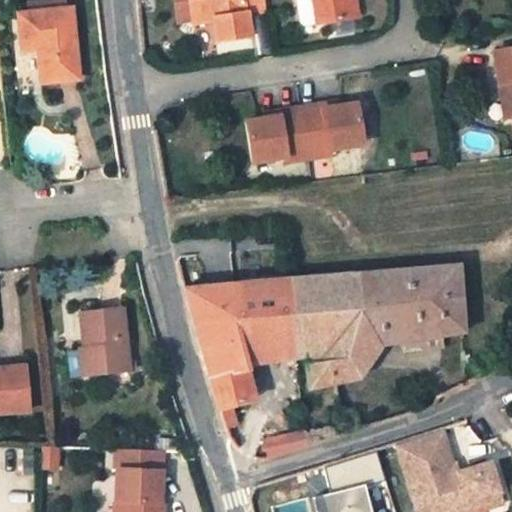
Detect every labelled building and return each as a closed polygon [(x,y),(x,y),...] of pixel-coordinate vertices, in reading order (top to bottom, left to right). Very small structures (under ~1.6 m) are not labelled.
[(187,21),(184,0),(170,0),(173,23),(187,21)] [(261,12),(258,0),(184,0),(187,21),(207,19),(241,14),(261,12)] [(301,0),(305,28),(313,27),(309,0),(301,0)] [(309,0),(313,27),(351,22),(348,0),(309,0)] [(243,34),(241,14),(207,19),(210,38),(243,34)] [(51,16),(0,18),(0,19),(3,54),(19,54),(23,88),(58,86),(51,16)] [(511,49),(491,53),(495,85),(489,86),(495,121),(511,118),(511,49)] [(489,86),(495,85),(491,53),(484,54),(489,86)] [(315,111),(314,105),(292,109),(299,159),(321,156),(321,150),(354,145),(348,107),(315,111)] [(299,159),(292,109),(269,112),(269,119),(238,123),(244,162),(276,158),(277,162),(299,159)] [(451,271),(371,277),(270,286),(279,327),(288,362),(293,363),(300,395),(353,382),(366,361),(367,357),(371,352),(376,348),(381,345),(383,345),(399,344),(399,351),(414,349),(419,353),(436,351),(435,338),(458,335),(451,271)] [(211,417),(246,409),(243,391),(232,334),(279,327),(270,286),(177,294),(211,417)] [(106,317),(64,322),(70,382),(115,377),(106,317)] [(279,327),(232,334),(243,391),(293,381),(288,362),(279,327)] [(0,420),(14,419),(10,376),(0,376),(0,420)] [(340,439),(360,432),(357,415),(337,420),(340,439)] [(328,443),(327,433),(305,438),(308,450),(328,443)] [(428,434),(383,449),(404,511),(413,511),(439,503),(441,508),(486,492),(476,464),(442,476),(428,434)] [(259,467),(308,450),(305,438),(250,450),(252,467),(259,467)] [(145,511),(145,478),(101,480),(101,509),(108,509),(108,511),(145,511)] [(439,503),(413,511),(473,511),(491,506),(486,492),(441,508),(439,503)] [(350,511),(348,500),(307,508),(307,511),(350,511)]
